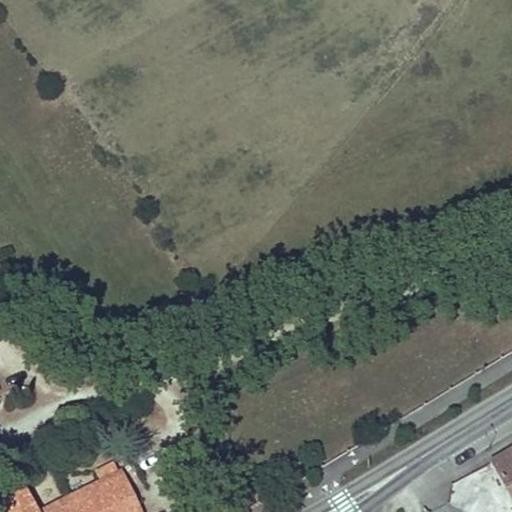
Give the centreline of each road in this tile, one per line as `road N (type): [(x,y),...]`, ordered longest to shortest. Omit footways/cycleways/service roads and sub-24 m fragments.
road 1 (unknown): [(511,253),(0,437)]
road 2 (secondary): [(338,511),(511,405)]
